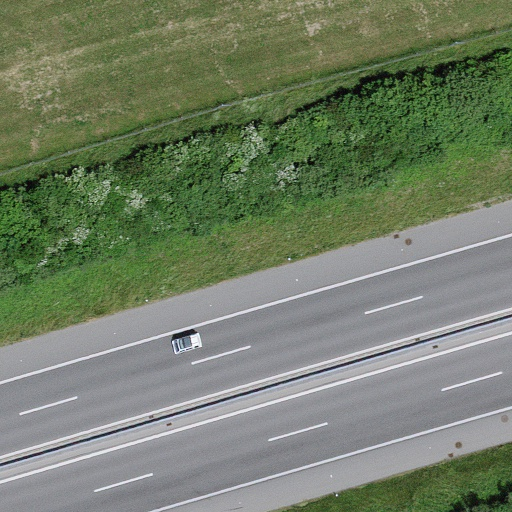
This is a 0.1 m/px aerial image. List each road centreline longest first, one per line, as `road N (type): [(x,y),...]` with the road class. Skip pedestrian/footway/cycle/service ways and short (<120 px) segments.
road 1 (motorway): [(511,270),(0,419)]
road 2 (motorway): [(24,511),(511,368)]
